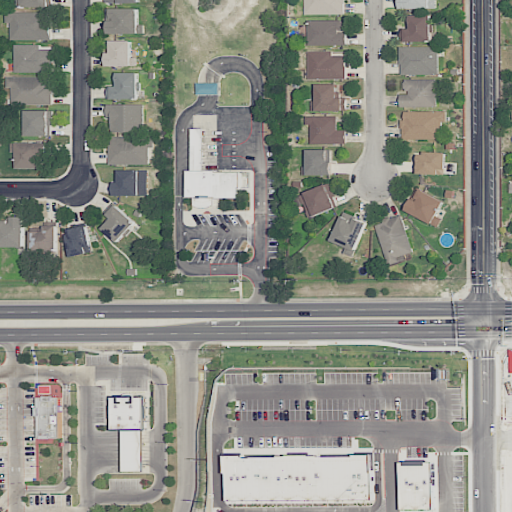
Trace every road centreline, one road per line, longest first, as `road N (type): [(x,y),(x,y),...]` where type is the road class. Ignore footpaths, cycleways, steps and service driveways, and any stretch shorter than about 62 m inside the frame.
road 1 (secondary): [(0,335),(511,331)]
road 2 (secondary): [(511,309),(0,311)]
road 3 (tertiary): [(484,332),(482,0)]
road 4 (residential): [(81,192),(81,0)]
road 5 (residential): [(375,179),(374,0)]
